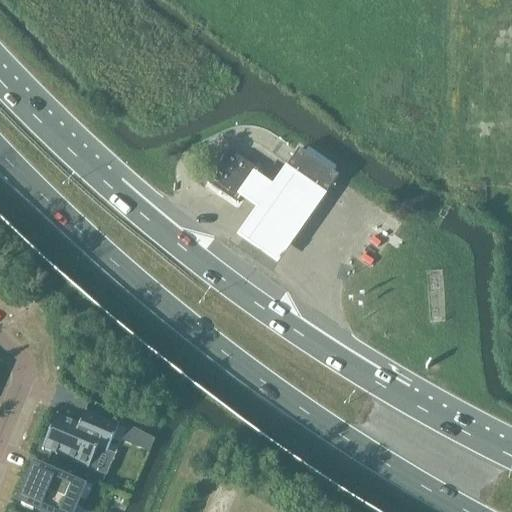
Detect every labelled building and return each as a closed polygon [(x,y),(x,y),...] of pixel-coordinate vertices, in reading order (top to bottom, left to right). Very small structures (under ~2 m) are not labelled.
[(293,159),(287,168),(326,195),(332,187),(338,178),(299,151),(293,159)] [(229,152),(206,184),(236,204),(258,173),(229,152)] [(284,164),(270,184),(251,171),(236,193),(255,206),(245,220),(235,234),(276,263),(288,245),(302,226),(315,207),(325,192),(284,164)] [(441,271),(426,272),(430,322),(445,321),(441,271)] [(56,416),(42,449),(88,469),(97,449),(107,453),(118,427),(84,413),(79,426),(56,416)] [(21,506),(35,511),(73,511),(83,488),(34,468),(28,482),(30,483),(21,506)]
